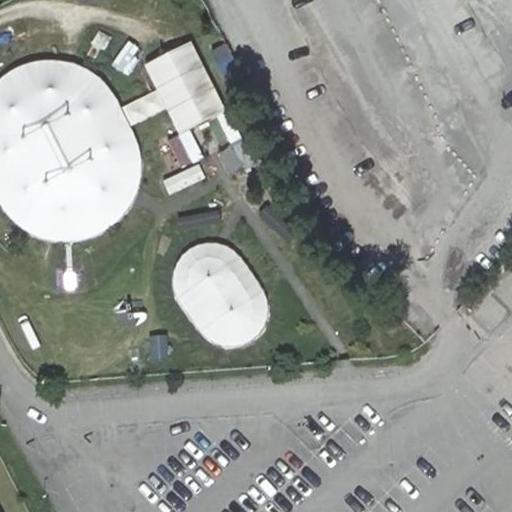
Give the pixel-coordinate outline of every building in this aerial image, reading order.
[(166,109),(179,136),(190,132),(198,127),(217,118),(226,113),(191,43),(145,67),(157,91),(166,109)] [(120,109),(111,92),(106,86),(99,79),(86,70),(76,66),(67,64),(59,62),(46,62),(37,63),(18,69),(7,76),(0,82),(0,202),(2,206),(7,213),(18,226),(26,232),(37,237),(49,241),(63,243),(77,242),(89,239),(100,235),(110,229),(124,216),(136,198),(140,185),(142,173),(142,160),(140,151),(134,134),(130,127),(126,119),(120,109)] [(166,109),(157,91),(120,109),(126,119),(130,127),(166,109)] [(226,113),(217,118),(230,145),(241,139),(228,112),(226,113)] [(179,136),(178,138),(191,165),(203,158),(190,132),(179,136)] [(244,142),(234,147),(245,170),(255,165),(244,142)] [(199,165),(164,182),(170,196),(206,179),(199,165)] [(299,233),(267,205),(258,215),(290,244),(299,233)] [(211,211),(175,217),(178,231),(220,224),(218,210),(211,211)] [(237,346),(244,344),(248,342),(254,339),(259,335),(265,329),(268,322),(271,310),(270,303),(268,295),(266,290),(234,250),(224,245),(221,244),(213,243),(204,244),(197,246),(186,253),(179,261),(176,266),(174,275),(174,282),(174,289),(177,298),(180,303),(207,337),(215,342),(227,346),(237,346)] [(166,360),(165,334),(148,335),(150,360),(166,360)]
